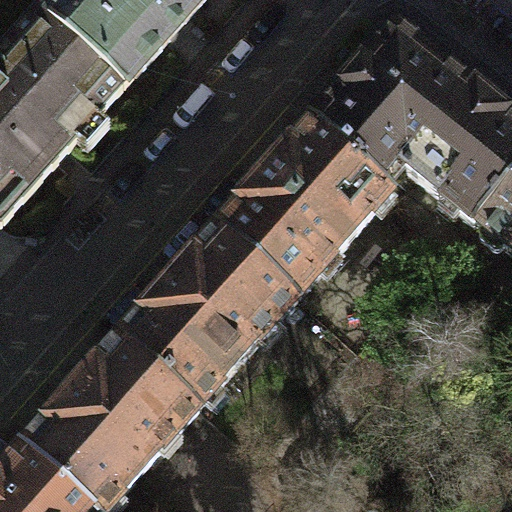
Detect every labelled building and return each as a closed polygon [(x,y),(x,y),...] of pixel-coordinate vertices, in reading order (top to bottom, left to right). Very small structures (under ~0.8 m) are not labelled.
[(137,82),(209,0),(68,0),(49,22),(127,91),(136,81),(137,82)] [(127,91),(49,22),(37,12),(0,52),(0,229),(2,231),(127,91)] [(376,48),(374,56),(314,124),(383,186),(399,169),(473,228),(474,227),(511,185),(511,120),(426,53),(423,46),(417,39),(410,35),(403,33),(394,33),(387,36),(380,41),(376,48)] [(314,124),(217,232),(298,304),(395,196),(383,186),(314,124)] [(511,185),(474,227),(511,257),(511,185)] [(200,414),(298,304),(217,232),(119,342),(200,414)] [(119,342),(21,451),(90,511),(112,511),(200,414),(119,342)] [(90,511),(21,451),(0,475),(0,511),(90,511)]
